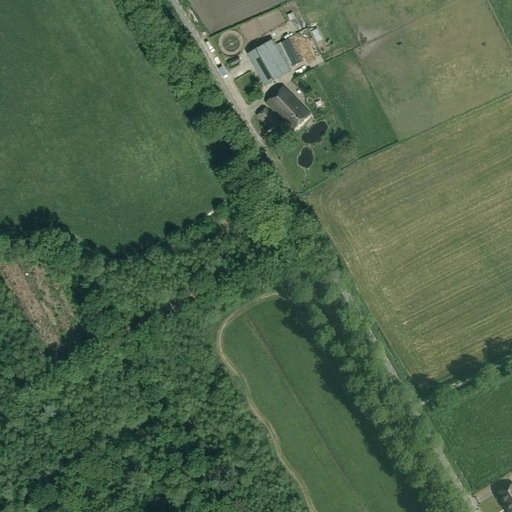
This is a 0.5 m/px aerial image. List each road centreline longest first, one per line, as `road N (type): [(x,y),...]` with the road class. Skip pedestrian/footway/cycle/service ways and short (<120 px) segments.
road 1 (unclassified): [(476,511),(172,0)]
road 2 (track): [(450,511),(288,242)]
road 3 (track): [(288,242),(146,0)]
road 4 (track): [(122,340),(0,412)]
